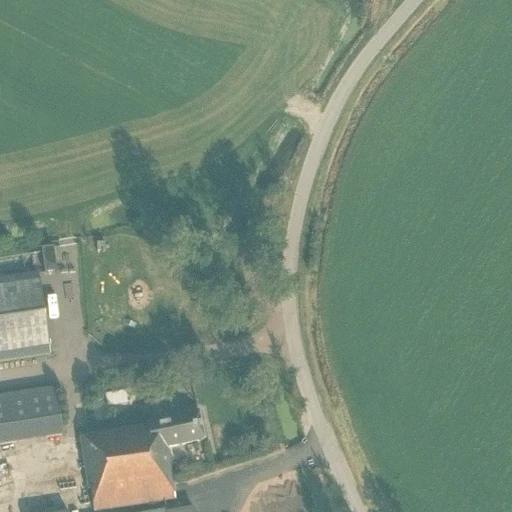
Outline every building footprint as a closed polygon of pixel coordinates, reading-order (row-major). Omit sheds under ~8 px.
[(53,248),(41,250),(44,273),(56,272),(53,248)] [(0,363),(51,356),(38,273),(0,279),(0,363)] [(0,445),(62,436),(56,388),(0,396),(0,445)] [(124,392),(106,395),(108,407),(126,404),(124,392)] [(175,499),(166,449),(204,440),(198,412),(146,423),(147,426),(79,436),(88,491),(90,490),(94,511),(175,499)]
